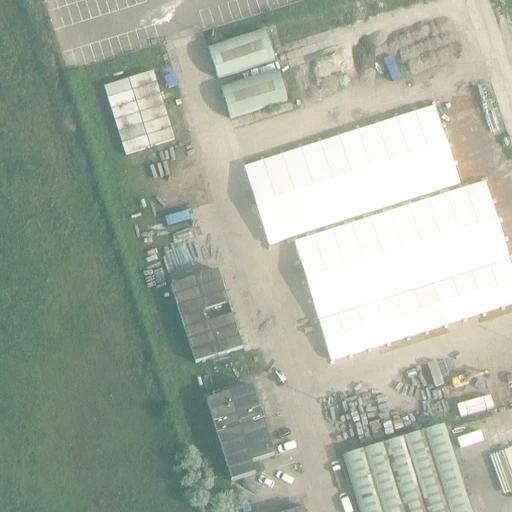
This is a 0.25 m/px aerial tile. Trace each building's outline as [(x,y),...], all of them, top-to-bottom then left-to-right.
[(275,60),(266,32),(208,50),(217,79),(275,60)] [(124,156),(174,141),(153,72),(103,88),(124,156)] [(286,103),(277,72),(220,90),(229,120),(286,103)] [(170,286),(192,361),(240,348),(218,271),(170,286)] [(252,387),(205,401),(231,482),(254,474),(251,463),(274,455),(252,387)] [(472,511),(445,427),(343,460),(359,511),(472,511)]
